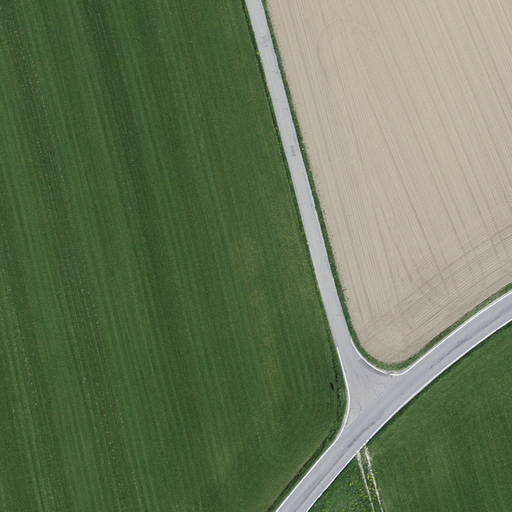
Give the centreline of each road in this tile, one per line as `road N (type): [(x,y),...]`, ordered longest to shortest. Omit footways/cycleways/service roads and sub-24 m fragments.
road 1 (unclassified): [(250,0),(363,416)]
road 2 (tertiary): [(363,416),(511,307)]
road 3 (tertiary): [(287,511),(363,416)]
